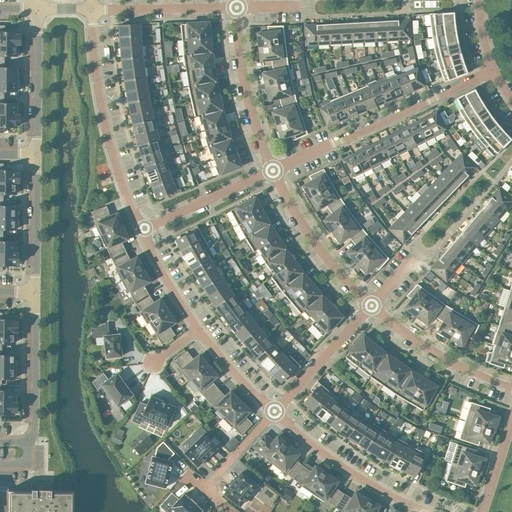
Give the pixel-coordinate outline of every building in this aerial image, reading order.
[(430,26),(454,23),(453,23),(453,19),(453,12),(429,14),(430,26)] [(397,21),(398,40),(410,39),(409,20),(397,21)] [(375,41),(386,41),(385,21),(374,22),(375,41)] [(386,41),(398,40),(397,21),(385,21),(386,41)] [(363,42),(375,41),(374,22),(362,23),(363,42)] [(182,40),(211,38),(210,29),(208,29),(208,23),(180,24),(182,40)] [(340,43),(352,43),(351,23),(339,24),(340,43)] [(352,43),(363,42),(362,23),(351,23),(352,43)] [(431,37),(455,33),(454,29),(455,29),(454,23),(430,26),(431,37)] [(139,36),(138,26),(139,26),(139,24),(132,25),(124,25),(118,25),(119,32),(119,37),(139,36)] [(329,44),(340,43),(339,24),(328,25),(329,44)] [(305,45),(317,45),(316,25),(304,26),(305,45)] [(317,45),(329,44),(328,25),(316,25),(317,45)] [(0,26),(0,44),(19,44),(19,35),(16,35),(16,32),(3,32),(4,26),(0,26)] [(259,47),(285,44),(282,26),(266,26),(267,33),(260,34),(260,33),(256,33),(257,41),(258,41),(259,47)] [(434,49),(457,43),(456,40),(455,33),(431,37),(434,49)] [(140,46),(139,36),(119,37),(120,42),(119,42),(120,48),(140,46)] [(183,56),(211,53),(210,47),(212,47),(211,38),(182,40),(183,56)] [(437,60),(460,53),(459,53),(458,50),(459,50),(457,43),(434,49),(437,60)] [(19,44),(0,44),(0,61),(3,62),(3,56),(16,56),(16,52),(19,52),(19,44)] [(271,65),(287,63),(285,44),(259,47),(260,54),(259,54),(260,61),(264,61),(264,60),(270,59),(271,65)] [(141,57),(140,46),(120,48),(121,55),(121,59),(141,57)] [(185,71),(214,67),(213,58),(211,58),(211,53),(183,56),(185,71)] [(440,71),(463,63),(462,63),(461,59),(462,59),(460,53),(437,60),(440,71)] [(122,70),(142,67),(141,57),(121,59),(122,64),(122,70)] [(3,62),(0,61),(0,79),(18,80),(18,72),(16,72),(16,68),(3,68),(3,62)] [(266,87),(291,81),(287,63),(271,65),(272,72),(266,73),(266,72),(262,73),(263,81),(264,80),(266,87)] [(444,82),(467,73),(466,72),(465,69),(463,63),(440,71),(444,82)] [(144,78),(142,67),(122,70),(124,77),(124,81),(144,78)] [(188,87),(215,81),(214,76),(216,76),(214,67),(185,71),(188,87)] [(405,74),(412,90),(421,86),(421,85),(423,84),(417,70),(415,71),(415,70),(405,74)] [(393,98),(402,94),(394,74),(385,78),(393,98)] [(402,94),(412,90),(405,74),(396,77),(395,74),(394,74),(402,94)] [(393,98),(385,78),(385,77),(375,81),(384,102),(393,98)] [(146,88),(144,78),(124,81),(125,86),(126,92),(146,88)] [(18,80),(0,79),(0,97),(3,97),(3,91),(16,91),(16,88),(18,88),(18,80)] [(191,102),(220,95),(218,86),(216,87),(215,81),(188,87),(191,102)] [(280,104),(295,99),(291,81),(266,87),(267,93),(266,93),(268,101),(272,100),(272,99),(278,97),(280,104)] [(375,106),(384,102),(375,81),(366,85),(367,86),(375,106)] [(365,109),(375,106),(367,86),(357,90),(365,109)] [(147,99),(146,88),(126,92),(127,98),(128,103),(147,99)] [(458,111),(479,99),(479,98),(478,98),(477,95),(474,89),(456,98),(461,108),(458,110),(458,111)] [(356,113),(365,109),(357,90),(348,93),(356,113)] [(347,117),(356,113),(348,93),(339,97),(347,117)] [(194,117),(221,110),(220,105),(222,104),(220,95),(191,102),(194,117)] [(3,97),(0,97),(0,115),(19,115),(18,115),(18,107),(16,107),(16,104),(3,104),(3,97)] [(338,121),(347,117),(339,97),(330,101),(338,121)] [(128,103),(129,108),(130,114),(150,109),(147,99),(128,103)] [(276,125),(301,117),(295,99),(280,104),(282,110),(275,112),(275,111),(271,112),(273,119),(274,119),(276,125)] [(464,120),(484,107),(482,104),(479,99),(458,111),(464,120)] [(329,100),(319,104),(321,109),(322,110),(320,110),(326,124),(327,124),(328,125),(338,121),(330,101),(329,100)] [(471,130),(490,116),(490,115),(489,115),(487,113),(488,112),(484,107),(464,120),(471,130)] [(130,114),(131,120),(132,119),(133,124),(152,120),(150,109),(130,114)] [(205,130),(227,124),(225,115),(223,115),(221,110),(194,117),(194,118),(198,117),(200,125),(203,124),(205,130)] [(424,119),(434,138),(444,133),(441,128),(443,128),(436,114),(434,115),(434,114),(424,119)] [(16,125),(19,125),(19,115),(0,115),(0,133),(3,133),(3,127),(16,127),(16,125)] [(478,139),(496,124),(496,123),(496,124),(494,121),(490,116),(471,130),(478,139)] [(292,141),(307,134),(301,117),(276,125),(279,131),(278,132),(280,139),(284,138),(284,137),(290,135),(292,141)] [(425,142),(434,138),(424,119),(415,123),(425,142)] [(135,135),(155,130),(152,120),(133,124),(134,129),(135,135)] [(416,147),(425,142),(415,123),(406,128),(416,147)] [(207,146),(230,138),(228,133),(230,133),(227,124),(205,130),(207,137),(204,137),(207,146)] [(485,148),(503,132),(503,131),(502,131),(500,129),(496,124),(478,139),(485,148)] [(407,151),(416,147),(406,128),(398,132),(407,151)] [(138,146),(157,140),(155,130),(135,135),(136,140),(137,140),(138,146)] [(398,156),(407,151),(398,132),(389,137),(398,156)] [(455,141),(460,138),(456,132),(451,136),(455,141)] [(496,154),(510,139),(509,139),(507,136),(503,132),(485,148),(486,148),(493,156),(496,154)] [(176,135),(170,137),(172,144),(178,141),(176,135)] [(398,156),(389,137),(380,141),(389,160),(390,160),(388,157),(396,153),(398,156)] [(215,160),(236,152),(233,143),(231,143),(230,138),(207,146),(210,154),(212,153),(215,160)] [(460,138),(455,141),(459,146),(464,143),(460,138)] [(141,156),(160,150),(157,140),(138,146),(140,150),(139,150),(141,156)] [(380,165),(389,160),(380,141),(371,146),(380,165)] [(189,144),(183,146),(185,153),(191,151),(189,144)] [(371,146),(362,150),(372,169),(380,165),(371,146)] [(145,167),(164,160),(160,150),(141,156),(143,162),(145,167)] [(363,174),(372,169),(362,150),(353,155),(363,174)] [(236,152),(215,160),(217,166),(214,167),(217,176),(240,166),(238,161),(239,160),(236,152)] [(472,160),(476,156),(471,152),(467,156),(472,160)] [(453,163),(467,176),(475,168),(461,154),(453,163)] [(353,179),(363,174),(353,155),(344,160),(344,161),(343,161),(349,175),(351,174),(353,179)] [(476,156),(472,160),(477,165),(480,161),(476,156)] [(194,158),(188,160),(191,167),(197,165),(194,158)] [(146,178),(167,170),(164,160),(145,167),(146,171),(144,172),(146,178)] [(459,185),(467,176),(453,163),(445,171),(459,185)] [(2,164),(0,164),(0,182),(18,182),(18,173),(15,173),(15,171),(2,170),(2,164)] [(309,198),(332,185),(323,169),(308,176),(311,181),(306,185),(305,184),(301,186),(305,193),(306,192),(309,198)] [(152,187),(175,179),(175,178),(170,180),(167,170),(146,178),(148,183),(150,183),(152,187)] [(451,193),(459,185),(445,171),(437,179),(451,193)] [(170,196),(181,192),(175,179),(152,187),(154,192),(156,199),(162,196),(169,193),(170,196)] [(443,201),(451,193),(437,179),(429,188),(443,201)] [(18,182),(0,182),(0,199),(2,200),(2,194),(15,194),(15,190),(17,190),(18,183),(18,182)] [(506,192),(510,187),(504,183),(501,187),(506,192)] [(328,210),(341,201),(332,185),(309,198),(313,204),(312,204),(316,211),(319,208),(325,204),(328,210)] [(435,209),(443,201),(429,188),(421,196),(435,209)] [(490,198),(505,211),(511,202),(511,200),(498,189),(490,198)] [(371,203),(376,199),(373,195),(368,199),(371,203)] [(427,218),(435,209),(421,196),(413,204),(427,218)] [(254,198),(229,210),(237,225),(263,210),(259,202),(257,203),(254,198)] [(498,219),(505,211),(490,198),(483,207),(498,219)] [(2,200),(0,199),(0,217),(17,218),(17,210),(15,210),(15,206),(2,206),(2,200)] [(331,231),(352,216),(341,201),(328,210),(332,215),(326,219),(326,218),(322,221),(327,227),(328,226),(331,231)] [(419,226),(427,218),(413,204),(405,212),(419,226)] [(490,228),(498,219),(483,207),(476,216),(490,228)] [(245,238),(269,224),(266,219),(267,218),(263,210),(237,225),(245,238)] [(99,236),(122,226),(118,218),(116,214),(110,216),(108,212),(93,219),(95,223),(94,223),(95,227),(99,236)] [(411,234),(419,226),(405,212),(397,221),(411,234)] [(351,241),(363,231),(352,216),(331,231),(335,237),(334,237),(339,243),(342,241),(342,240),(347,236),(351,241)] [(483,237),(490,228),(476,216),(468,224),(483,237)] [(17,218),(0,217),(0,235),(2,236),(2,229),(15,230),(15,226),(17,226),(17,218)] [(402,243),(411,234),(397,221),(389,229),(402,243)] [(253,251),(278,235),(273,228),(271,229),(269,224),(245,238),(253,251)] [(476,246),(483,237),(468,224),(461,233),(476,246)] [(110,258),(125,251),(121,241),(127,239),(125,234),(122,226),(99,236),(103,245),(104,248),(106,248),(110,258)] [(203,238),(202,238),(196,226),(186,231),(187,233),(180,237),(175,240),(178,246),(181,250),(203,238)] [(357,262),(376,245),(363,231),(351,241),(355,246),(350,251),(349,250),(346,253),(352,258),(357,262)] [(468,254),(476,246),(461,233),(453,242),(468,254)] [(2,236),(0,235),(0,253),(18,253),(17,253),(17,246),(15,246),(15,242),(2,242),(2,236)] [(278,235),(253,251),(253,252),(259,249),(262,253),(259,255),(264,263),(284,249),(281,244),(283,243),(278,235)] [(184,261),(208,248),(203,238),(181,250),(183,254),(181,255),(184,261)] [(461,263),(468,254),(453,242),(446,251),(461,263)] [(377,271),(388,259),(376,245),(357,262),(361,267),(360,268),(365,274),(368,271),(368,270),(373,266),(377,271)] [(191,269),(213,257),(208,248),(184,261),(187,266),(189,265),(191,269)] [(284,249),(264,263),(270,270),(272,268),(275,273),(270,277),(271,277),(295,260),(289,252),(288,253),(284,249)] [(125,251),(110,258),(116,268),(114,269),(116,272),(116,273),(120,281),(143,269),(138,261),(138,262),(136,257),(130,261),(125,251)] [(238,251),(233,255),(236,261),(242,257),(238,251)] [(453,272),(461,263),(446,251),(438,259),(453,272)] [(14,263),(17,263),(18,253),(0,253),(0,271),(1,271),(1,265),(14,265),(14,263)] [(214,268),(209,260),(213,257),(191,269),(194,274),(197,279),(214,268)] [(445,281),(453,272),(438,259),(431,269),(445,281)] [(295,260),(271,277),(280,290),(302,273),(299,268),(300,267),(295,260)] [(214,268),(197,279),(200,284),(203,288),(220,277),(214,268)] [(143,285),(149,282),(147,277),(143,269),(120,281),(125,290),(127,293),(128,292),(134,302),(148,294),(143,285)] [(313,283),(307,276),(305,277),(302,273),(280,290),(290,302),(313,283)] [(226,286),(220,278),(220,277),(203,288),(206,292),(205,292),(209,297),(226,286)] [(290,302),(300,313),(321,295),(317,291),(318,290),(313,283),(290,302)] [(416,316),(431,295),(416,284),(406,296),(411,300),(407,306),(406,305),(404,308),(410,313),(411,312),(416,316)] [(226,286),(209,297),(212,302),(215,306),(232,295),(226,286)] [(511,291),(509,290),(503,308),(511,311),(511,291)] [(146,324),(167,311),(162,303),(159,299),(154,303),(148,294),(134,302),(140,312),(139,313),(141,316),(140,316),(146,324)] [(222,315),(242,300),(241,300),(238,303),(232,295),(215,306),(218,310),(222,315)] [(311,325),(332,304),(326,298),(324,299),(321,295),(300,313),(303,316),(305,314),(309,318),(311,316),(315,320),(310,324),(311,325)] [(438,320),(446,306),(431,295),(416,316),(421,320),(421,321),(427,325),(429,322),(428,321),(432,316),(438,320)] [(228,324),(248,309),(242,300),(222,315),(225,320),(226,320),(228,324)] [(262,302),(256,306),(261,311),(266,307),(262,302)] [(332,304),(311,325),(322,336),(341,317),(337,312),(338,311),(332,304)] [(449,338),(462,316),(446,306),(438,320),(443,323),(440,329),(439,328),(437,332),(443,336),(444,335),(449,338)] [(511,311),(503,308),(498,326),(511,330),(511,311)] [(248,309),(228,324),(232,328),(231,328),(235,333),(251,320),(245,313),(249,310),(248,309)] [(268,310),(264,313),(269,319),(273,316),(268,310)] [(167,311),(146,324),(146,325),(149,323),(154,331),(154,330),(156,333),(154,334),(161,345),(175,335),(169,326),(174,322),(172,318),(167,311)] [(281,311),(276,314),(280,319),(285,315),(281,311)] [(1,313),(0,313),(0,331),(17,331),(17,322),(14,322),(14,320),(1,320),(1,313)] [(273,316),(269,320),(274,326),(278,322),(273,316)] [(472,340),(478,325),(462,316),(449,338),(455,341),(454,342),(461,346),(463,343),(462,342),(466,336),(472,340)] [(242,341),(257,328),(251,320),(235,333),(239,337),(242,341)] [(108,336),(107,323),(91,332),(92,338),(103,337),(105,358),(114,357),(119,357),(121,356),(120,348),(120,343),(119,343),(118,334),(108,336)] [(511,330),(498,326),(492,344),(511,350),(511,330)] [(298,327),(293,332),(297,336),(302,331),(298,327)] [(249,350),(268,333),(264,336),(257,328),(242,341),(246,345),(245,345),(249,350)] [(17,331),(0,331),(0,349),(1,349),(1,343),(14,343),(14,339),(16,339),(16,332),(17,332),(17,331)] [(257,358),(275,341),(268,333),(249,350),(253,354),(257,358)] [(357,367),(375,344),(368,338),(367,339),(362,336),(344,357),(357,367)] [(282,349),(276,341),(275,341),(257,358),(260,361),(259,363),(263,367),(282,349)] [(375,344),(357,367),(369,377),(386,354),(382,351),(383,349),(375,344)] [(511,350),(492,344),(492,345),(494,345),(488,364),(503,368),(505,362),(510,364),(510,365),(511,365),(511,350)] [(1,349),(0,349),(0,366),(16,367),(16,359),(13,359),(14,355),(1,355),(1,349)] [(272,374),(290,356),(289,356),(286,359),(279,353),(283,349),(282,349),(263,367),(267,372),(269,370),(272,374)] [(188,381),(207,365),(201,359),(198,355),(193,359),(186,351),(173,361),(180,370),(179,371),(182,374),(188,381)] [(386,354),(369,377),(382,385),(399,361),(391,356),(390,357),(386,354)] [(300,366),(290,356),(272,374),(275,377),(280,382),(285,378),(284,378),(290,372),(292,374),(300,366)] [(395,394),(410,371),(405,368),(406,366),(399,361),(382,385),(395,394)] [(207,365),(188,381),(188,382),(191,380),(197,387),(199,389),(197,390),(201,394),(213,384),(211,380),(216,376),(213,373),(207,365)] [(16,367),(0,366),(0,384),(0,385),(0,379),(13,379),(13,375),(16,375),(16,367)] [(410,371),(395,394),(408,402),(423,377),(415,372),(415,374),(410,371)] [(117,406),(131,395),(125,387),(126,387),(122,382),(116,374),(108,380),(103,373),(91,382),(96,390),(102,386),(107,392),(105,394),(105,396),(107,398),(109,399),(112,399),(117,406)] [(426,403),(432,406),(438,394),(433,391),(436,386),(430,383),(431,382),(423,377),(408,402),(422,411),(426,403)] [(317,382),(310,390),(312,392),(307,398),(303,403),(308,407),(312,410),(328,391),(317,382)] [(0,385),(0,384),(0,402),(16,403),(16,402),(16,395),(13,395),(13,391),(0,391),(0,385)] [(328,391),(312,410),(316,413),(315,415),(319,418),(333,401),(336,397),(328,391)] [(223,415),(239,400),(233,395),(230,392),(225,396),(222,393),(210,405),(214,409),(215,407),(217,409),(223,415)] [(356,394),(352,399),(357,403),(361,398),(356,394)] [(175,407),(174,407),(166,403),(159,400),(151,397),(151,396),(150,396),(150,397),(146,405),(140,402),(131,421),(139,424),(143,415),(151,418),(149,423),(155,426),(158,421),(166,425),(167,426),(167,425),(174,408),(175,408),(175,407)] [(239,401),(221,419),(228,426),(231,428),(232,427),(240,436),(252,424),(244,416),(249,411),(245,408),(246,408),(239,401)] [(329,424),(344,404),(344,403),(341,407),(333,401),(319,418),(324,422),(325,421),(329,424)] [(16,403),(0,402),(0,419),(0,414),(13,414),(13,412),(16,412),(16,403)] [(464,421),(493,430),(494,427),(495,428),(497,422),(496,421),(497,418),(488,415),(490,409),(470,402),(464,421)] [(191,403),(187,407),(191,412),(196,408),(191,403)] [(329,424),(330,424),(333,427),(338,430),(353,410),(344,404),(329,424)] [(347,437),(361,416),(358,420),(350,414),(353,410),(338,430),(343,434),(347,437)] [(189,416),(184,421),(191,428),(196,423),(189,416)] [(347,437),(348,437),(351,439),(356,443),(370,422),(361,416),(347,437)] [(493,431),(493,430),(464,421),(458,439),(478,446),(480,440),(485,441),(484,442),(489,444),(490,438),(489,437),(492,430),(493,431)] [(370,422),(356,443),(361,446),(365,449),(379,428),(370,422)] [(201,435),(183,453),(197,467),(216,448),(206,438),(209,435),(200,426),(196,431),(201,435)] [(375,455),(388,433),(379,428),(365,449),(370,451),(375,455)] [(384,460),(397,439),(396,438),(394,443),(386,438),(388,433),(375,455),(380,458),(380,457),(384,460)] [(114,434),(111,441),(119,445),(122,437),(114,434)] [(170,435),(164,440),(168,445),(174,439),(170,435)] [(271,464),(287,445),(280,439),(277,437),(272,442),(264,435),(253,447),(262,454),(261,456),(264,458),(271,464)] [(147,437),(133,449),(139,456),(153,444),(147,437)] [(438,437),(436,444),(443,446),(445,440),(438,437)] [(393,467),(406,444),(397,439),(384,460),(389,462),(388,464),(393,467)] [(151,457),(145,482),(164,488),(167,478),(169,472),(171,462),(167,461),(168,459),(173,454),(162,442),(156,448),(154,457),(151,457)] [(406,444),(393,467),(398,470),(399,468),(404,471),(415,449),(415,448),(412,453),(404,448),(407,444),(406,444)] [(451,463),(479,472),(480,469),(481,469),(483,463),(482,463),(483,459),(474,457),(476,451),(457,444),(451,463)] [(287,445),(271,464),(279,471),(279,470),(282,473),(283,472),(287,474),(297,462),(294,459),(298,454),(294,451),(287,445)] [(415,449),(404,471),(408,473),(414,476),(417,471),(420,463),(421,464),(425,454),(415,449)] [(479,473),(479,472),(451,463),(445,481),(464,488),(466,482),(471,483),(471,484),(475,485),(477,479),(476,479),(478,472),(479,473)] [(302,465),(292,479),(301,485),(301,486),(305,489),(312,494),(326,474),(318,468),(318,469),(314,466),(311,471),(302,465)] [(241,472),(223,494),(239,506),(255,486),(258,489),(263,482),(252,473),(248,478),(241,472)] [(326,474),(312,494),(320,500),(323,502),(324,501),(328,503),(337,489),(333,487),(337,481),(333,479),(326,474)] [(53,490),(50,490),(50,483),(48,483),(44,483),(43,483),(37,483),(36,483),(32,483),(30,482),(30,490),(7,490),(7,491),(4,491),(0,490),(0,511),(72,511),(73,491),(53,490)] [(279,484),(276,489),(280,493),(284,488),(279,484)] [(286,489),(280,497),(286,502),(292,493),(286,489)] [(359,511),(367,499),(359,494),(359,495),(355,492),(351,498),(342,493),(333,507),(342,511),(359,511)] [(199,511),(200,511),(201,510),(200,510),(194,505),(195,504),(190,500),(189,500),(183,495),(184,495),(183,494),(182,495),(178,500),(171,494),(159,507),(165,511),(199,511)] [(367,499),(359,511),(375,511),(378,506),(374,503),(367,499)]
